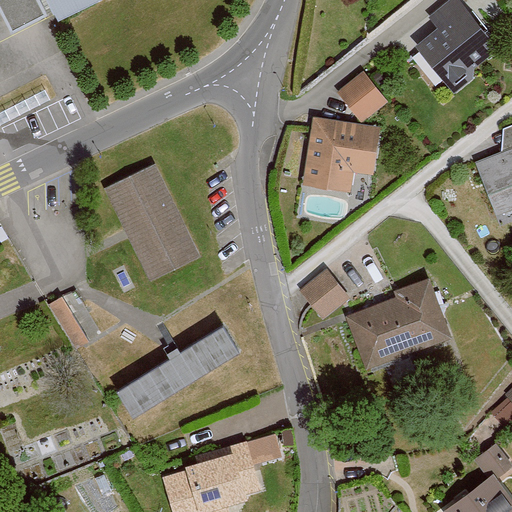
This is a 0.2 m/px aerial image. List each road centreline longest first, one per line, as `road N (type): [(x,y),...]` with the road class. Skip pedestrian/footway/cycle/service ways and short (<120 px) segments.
road 1 (residential): [(244,77),(259,242),(314,450),(317,511)]
road 2 (residential): [(0,182),(244,77)]
